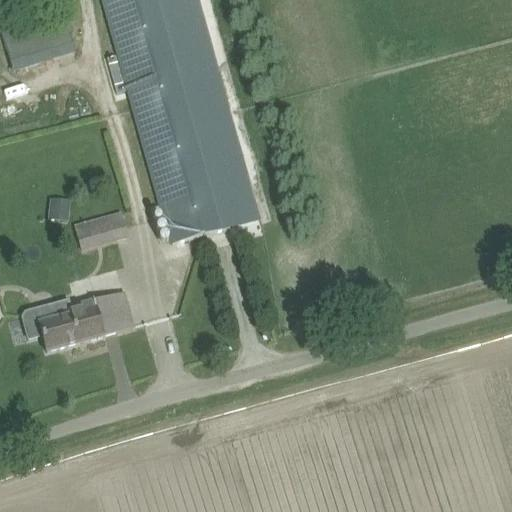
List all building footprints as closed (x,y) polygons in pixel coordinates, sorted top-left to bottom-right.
[(103,0),(172,247),(230,231),(166,0),(103,0)] [(12,72),(74,55),(66,24),(4,41),(12,72)] [(50,215),(68,217),(69,204),(51,202),(50,215)] [(82,252),(128,239),(121,216),(75,229),(82,252)] [(71,318),(39,326),(47,355),(79,346),(134,331),(124,296),(69,311),(71,318)]
